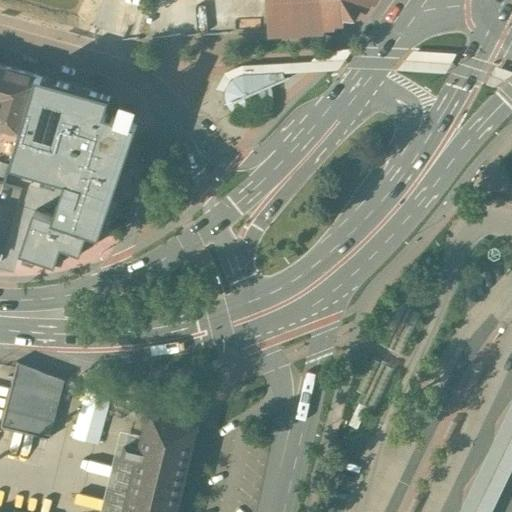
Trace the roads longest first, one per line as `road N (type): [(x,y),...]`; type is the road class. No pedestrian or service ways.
road 1 (secondary): [(0,336),(104,357),(189,349),(262,328)]
road 2 (secondary): [(337,286),(407,218),(511,93)]
road 3 (secondary): [(0,330),(138,330),(250,301)]
road 4 (secondary): [(353,229),(432,133),(492,23)]
road 5 (residential): [(279,499),(337,286)]
road 6 (secondary): [(358,96),(259,224),(240,274)]
road 7 (residential): [(332,106),(303,116),(269,149),(241,160),(211,149),(164,105)]
road 8 (residential): [(164,105),(135,216),(91,290)]
road 9 (secondary): [(353,229),(411,122),(400,99),(358,96)]
road 10 (residential): [(0,38),(120,74),(164,105)]
road 11 (residential): [(262,328),(282,399),(279,499)]
road 12 (secondary): [(332,106),(216,221)]
road 13 (secondary): [(216,221),(150,267),(91,290)]
road 14 (residential): [(164,105),(216,221)]
road 15 (secondary): [(250,301),(320,260),(353,229)]
